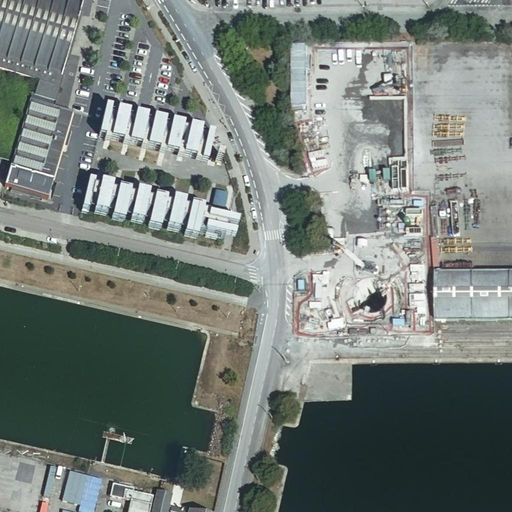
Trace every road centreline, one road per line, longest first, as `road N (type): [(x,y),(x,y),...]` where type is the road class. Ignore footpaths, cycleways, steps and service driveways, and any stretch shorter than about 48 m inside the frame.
road 1 (residential): [(0,219),(279,280)]
road 2 (unclassified): [(473,20),(209,23),(193,33)]
road 3 (tertiary): [(193,33),(244,122),(279,280)]
road 4 (tertiary): [(279,280),(234,511)]
